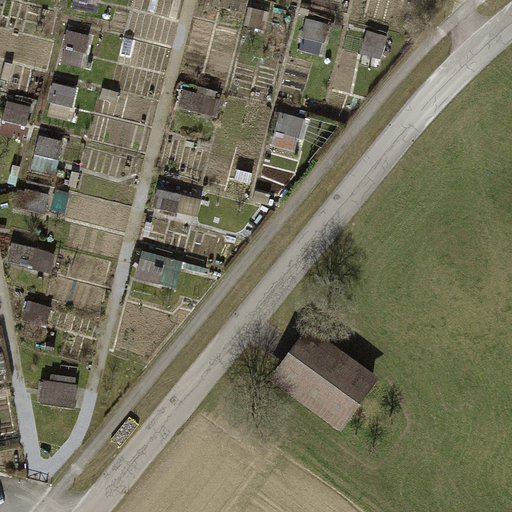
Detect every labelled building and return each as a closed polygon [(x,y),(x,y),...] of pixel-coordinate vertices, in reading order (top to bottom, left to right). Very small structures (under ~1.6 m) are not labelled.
[(251,8),(252,24),(270,24),(270,7),(251,8)] [(303,48),(325,51),(329,20),(307,17),(303,48)] [(64,61),(82,66),(92,33),(75,27),(64,61)] [(49,111),(72,117),(80,86),(57,80),(49,111)] [(185,85),(182,107),(221,112),(223,90),(185,85)] [(0,127),(27,135),(36,105),(9,97),(0,127)] [(278,144),(303,149),(309,114),(285,109),(278,144)] [(37,167),(61,170),(64,137),(40,134),(37,167)] [(163,185),(158,204),(200,215),(205,196),(163,185)] [(53,270),(58,251),(17,239),(12,258),(53,270)] [(180,284),(185,258),(144,249),(139,275),(180,284)] [(51,319),(55,306),(33,299),(29,313),(51,319)] [(307,328),(269,381),(341,431),(378,377),(307,328)] [(76,387),(45,383),(42,404),(73,409),(76,387)]
